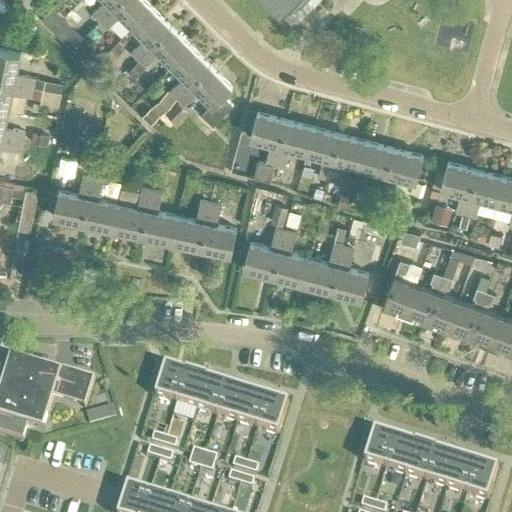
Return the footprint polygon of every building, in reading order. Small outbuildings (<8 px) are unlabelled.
[(93,12),(100,19),(119,0),(107,0),(103,5),(101,4),(93,12)] [(120,11),(134,24),(153,5),(147,0),(119,0),(100,19),(108,26),(116,18),(114,17),(120,11)] [(264,0),(282,17),(288,15),(292,12),(296,9),(299,7),(302,4),(304,2),(306,0),(264,0)] [(132,51),(139,58),(172,24),(153,5),(134,24),(148,38),(142,44),(140,43),(132,51)] [(47,23),(59,12),(53,6),(42,18),(47,23)] [(159,49),(173,63),(192,44),(172,24),(139,58),(140,59),(146,65),(155,57),(153,55),(159,49)] [(71,47),(83,36),(77,30),(66,42),(71,47)] [(178,96),(211,63),(192,44),(173,63),(187,77),(181,83),(179,81),(171,89),(178,96)] [(0,46),(0,78),(35,85),(37,75),(26,73),(25,75),(17,73),(22,51),(0,46)] [(140,59),(128,70),(135,77),(146,65),(140,59)] [(233,85),(211,63),(178,96),(179,98),(185,104),(194,95),(192,94),(198,88),(213,103),(203,113),(213,124),(234,103),(225,94),(233,85)] [(0,78),(0,106),(10,108),(14,89),(22,91),(21,93),(33,95),(35,85),(0,78)] [(43,87),(35,85),(33,95),(41,97),(43,87)] [(151,123),(177,97),(170,90),(169,88),(142,115),(151,123)] [(175,121),(189,107),(185,104),(179,98),(166,111),(175,121)] [(0,106),(0,134),(23,139),(26,129),(14,127),(14,129),(5,127),(10,108),(0,106)] [(266,160),(276,163),(288,117),(258,109),(251,135),(273,141),(271,149),(269,149),(266,160)] [(289,145),(308,150),(315,125),(288,117),(276,163),(286,165),(289,154),(287,154),(289,145)] [(319,174),(329,177),(341,132),(315,125),(308,150),(327,155),(324,164),(322,163),(319,174)] [(50,134),(34,131),(32,140),(48,143),(50,134)] [(342,160),(361,165),(368,139),(341,132),(329,177),(339,179),(342,168),(340,168),(342,160)] [(23,139),(0,134),(0,152),(2,143),(10,145),(10,147),(21,149),(23,139)] [(95,164),(100,137),(85,134),(80,161),(95,164)] [(373,188),(382,191),(394,146),(368,139),(361,165),(380,170),(378,178),(376,177),(373,188)] [(421,165),(424,154),(394,146),(382,191),(392,194),(395,182),(393,182),(395,174),(416,179),(417,179),(418,177),(421,165)] [(457,210),(466,213),(478,168),(448,160),(442,186),(464,191),(462,200),(460,199),(457,210)] [(479,196),(498,200),(505,175),(478,168),(466,213),(476,215),(479,204),(477,204),(479,196)] [(122,187),(138,190),(141,174),(126,170),(122,187)] [(54,214),(84,220),(94,175),(84,172),(82,184),(84,184),(82,193),(60,188),(54,214)] [(84,220),(114,227),(119,201),(98,196),(100,188),(102,188),(104,177),(94,175),(84,220)] [(511,215),(510,224),(511,224),(511,176),(505,175),(498,200),(511,204),(511,215)] [(424,192),(427,179),(418,177),(417,179),(416,179),(413,190),(424,192)] [(0,198),(11,200),(14,185),(0,182),(0,198)] [(114,227),(143,233),(153,187),(143,185),(141,196),(143,197),(141,205),(119,201),(114,227)] [(143,233),(173,239),(178,213),(157,209),(159,200),(161,201),(163,189),(153,187),(143,233)] [(321,198),(323,188),(316,187),(314,196),(321,198)] [(338,203),(349,206),(353,190),(342,187),(338,203)] [(24,203),(19,227),(31,229),(39,191),(27,188),(24,203)] [(173,239),(202,246),(212,200),(202,198),(200,209),(202,209),(200,218),(178,213),(173,239)] [(212,200),(202,246),(232,252),(238,226),(216,221),(217,213),(219,213),(222,202),(212,200)] [(271,221),(284,224),(289,206),(276,203),(271,221)] [(447,223),(451,209),(435,205),(431,219),(447,223)] [(343,238),(346,227),(339,225),(336,236),(343,238)] [(245,266),(275,273),(287,228),(277,226),(274,237),(276,237),(274,246),(252,240),(245,266)] [(275,273),(304,281),(311,255),(289,250),(292,241),(294,242),(297,231),(287,228),(275,273)] [(401,240),(417,245),(420,233),(404,228),(401,240)] [(499,246),(502,234),(490,231),(488,243),(499,246)] [(304,281),(333,289),(345,244),(335,241),(332,252),(334,253),(332,261),(311,255),(304,281)] [(345,244),(333,289),(363,297),(369,271),(347,265),(349,257),(352,257),(354,246),(345,244)] [(383,305),(406,313),(417,283),(401,277),(403,271),(408,273),(412,262),(400,258),(383,305)] [(497,261),(495,268),(500,270),(504,267),(505,263),(497,261)] [(406,313),(427,321),(444,274),(434,271),(430,281),(433,282),(431,288),(417,283),(406,313)] [(427,321),(448,329),(460,298),(444,292),(446,286),(450,288),(454,278),(444,274),(427,321)] [(448,329),(470,337),(487,290),(486,289),(490,277),(482,274),(474,297),(477,298),(475,303),(460,298),(448,329)] [(470,337),(491,344),(502,314),(487,309),(489,303),(493,304),(497,293),(487,290),(470,337)] [(511,317),(502,314),(491,344),(511,351),(511,317)] [(95,383),(76,377),(75,381),(11,361),(8,374),(0,371),(0,435),(25,443),(29,429),(44,434),(55,400),(87,410),(95,383)] [(166,369),(156,402),(177,408),(187,376),(166,369)] [(187,376),(177,408),(197,414),(207,382),(187,376)] [(207,382),(197,414),(218,421),(227,389),(207,382)] [(227,389),(218,421),(238,427),(248,395),(227,389)] [(248,395),(238,427),(258,433),(268,401),(248,395)] [(268,401),(258,433),(279,440),(289,408),(268,401)] [(122,407),(94,412),(97,424),(125,420),(122,407)] [(375,435),(365,467),(387,473),(397,441),(375,435)] [(155,438),(153,446),(164,449),(167,442),(155,438)] [(397,441),(387,473),(407,480),(417,447),(397,441)] [(167,442),(164,449),(176,453),(178,445),(167,442)] [(417,447),(407,480),(427,486),(437,454),(417,447)] [(151,452),(148,459),(160,463),(162,455),(151,452)] [(193,458),(192,461),(204,465),(206,457),(195,454),(193,458)] [(437,454),(427,486),(447,492),(457,460),(437,454)] [(162,455),(160,463),(171,466),(174,459),(162,455)] [(206,457),(204,465),(215,469),(216,466),(218,461),(206,457)] [(457,460),(447,492),(467,498),(477,466),(457,460)] [(191,464),(190,469),(201,473),(204,465),(192,461),(191,464)] [(236,463),(234,471),(245,475),(248,467),(236,463)] [(204,465),(201,473),(213,476),(214,471),(215,469),(204,465)] [(477,466),(467,498),(489,505),(499,473),(477,466)] [(248,467),(245,475),(257,478),(259,470),(248,467)] [(232,477),(229,485),(241,488),(243,480),(232,477)] [(243,480),(241,488),(252,492),(255,484),(243,480)] [(128,490),(121,511),(144,511),(150,497),(128,490)] [(150,497),(144,511),(166,511),(170,503),(150,497)] [(170,503),(166,511),(189,511),(190,509),(170,503)]
